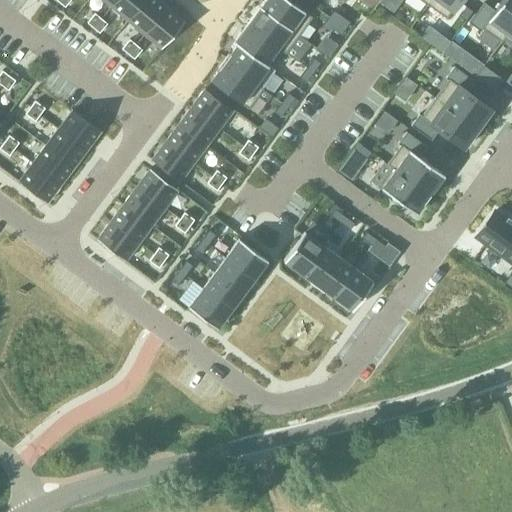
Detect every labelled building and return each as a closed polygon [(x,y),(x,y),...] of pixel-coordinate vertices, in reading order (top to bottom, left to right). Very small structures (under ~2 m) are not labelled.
[(116,0),(111,7),(127,21),(144,0),(116,0)] [(157,0),(144,0),(127,21),(144,35),(167,7),(157,0)] [(260,7),(259,8),(298,36),(312,18),(287,0),(265,0),(260,7)] [(379,0),(360,0),(373,10),(380,0),(379,0)] [(430,0),(427,5),(446,19),(460,0),(430,0)] [(484,3),(469,23),(480,32),(482,29),(501,43),(504,39),(503,39),(511,26),(511,0),(501,0),(494,11),(484,3)] [(167,7),(144,35),(161,49),(184,22),(167,7)] [(466,7),(459,17),(465,21),(473,12),(466,7)] [(259,9),(247,25),(278,48),(277,49),(285,54),(286,54),(297,62),(310,45),(298,36),(259,8),(259,9)] [(334,11),(329,17),(336,22),(345,29),(350,23),(334,11)] [(95,14),(87,23),(93,28),(101,19),(95,14)] [(329,17),(322,27),(325,30),(331,29),(340,36),(345,29),(336,22),(329,17)] [(101,19),(93,28),(99,34),(107,24),(101,19)] [(234,42),(233,43),(236,45),(237,45),(265,65),(266,65),(277,49),(278,48),(247,25),(235,42),(234,42)] [(511,26),(503,39),(504,39),(511,44),(511,26)] [(441,37),(434,47),(442,53),(449,43),(441,37)] [(129,40),(121,49),(128,54),(135,45),(129,40)] [(135,45),(128,54),(134,59),(142,50),(135,45)] [(229,54),(224,62),(255,85),(256,84),(262,88),(275,71),(268,66),(266,65),(265,65),(237,45),(236,45),(230,54),(229,54)] [(314,59),(307,69),(313,73),(320,64),(314,59)] [(218,70),(210,81),(249,109),(258,97),(266,102),(271,96),(263,90),(263,89),(262,88),(256,84),(255,85),(224,62),(218,69),(218,70)] [(483,66),(475,77),(494,91),(502,80),(483,66)] [(448,80),(435,98),(477,129),(491,110),(467,92),(474,82),(454,67),(445,78),(448,80)] [(307,69),(299,78),(306,83),(313,73),(307,69)] [(2,71),(0,73),(0,84),(1,86),(9,76),(2,71)] [(9,76),(1,86),(8,91),(15,81),(9,76)] [(406,78),(394,94),(405,102),(416,86),(406,78)] [(204,89),(191,107),(219,129),(233,111),(204,89)] [(288,94),(281,103),(288,108),(295,98),(288,94)] [(419,114),(411,126),(431,141),(438,130),(463,149),(477,129),(435,98),(422,116),(419,114)] [(35,101),(30,108),(40,115),(45,109),(35,101)] [(281,103),(274,113),(280,118),(288,108),(281,103)] [(191,107),(178,125),(206,146),(219,129),(191,107)] [(30,108),(25,114),(35,122),(40,115),(30,108)] [(71,111),(58,129),(87,150),(100,132),(71,111)] [(178,125),(165,142),(193,164),(206,146),(178,125)] [(58,129),(45,146),(74,168),(87,150),(58,129)] [(400,146),(386,165),(390,167),(391,167),(429,195),(443,177),(444,176),(419,158),(426,147),(406,132),(397,144),(400,146)] [(9,136),(4,142),(14,150),(19,143),(9,136)] [(248,140),(243,147),(253,154),(258,147),(248,140)] [(4,142),(0,147),(0,149),(9,156),(14,150),(4,142)] [(165,142),(151,160),(180,182),(193,164),(165,142)] [(45,146),(32,163),(61,185),(74,168),(45,146)] [(361,146),(357,152),(366,159),(367,159),(371,153),(361,146)] [(243,147),(238,153),(248,161),(253,154),(243,147)] [(354,150),(339,171),(351,180),(367,159),(366,159),(354,150)] [(32,163),(19,181),(47,203),(61,185),(32,163)] [(384,163),(371,181),(377,185),(377,186),(416,215),(417,213),(416,213),(423,205),(430,195),(429,195),(391,167),(390,167),(386,165),(384,163)] [(149,169),(136,187),(165,209),(178,191),(149,169)] [(216,171),(212,177),(221,184),(226,178),(216,171)] [(212,177),(207,184),(216,191),(221,184),(212,177)] [(136,187),(123,204),(152,226),(165,209),(136,187)] [(123,204),(110,222),(139,243),(152,226),(123,204)] [(335,210),(330,216),(340,223),(345,217),(335,210)] [(494,212),(476,237),(476,238),(487,245),(487,246),(488,246),(501,255),(501,256),(502,256),(511,263),(511,225),(505,220),(495,212),(494,212)] [(185,213),(180,220),(189,227),(194,221),(185,213)] [(345,217),(340,223),(350,230),(354,224),(345,217)] [(180,220),(175,226),(185,234),(189,227),(180,220)] [(110,222),(97,240),(125,261),(139,243),(110,222)] [(304,232),(283,261),(302,275),(323,246),(331,235),(312,222),(304,232)] [(209,231),(202,240),(208,245),(215,235),(209,231)] [(366,232),(361,239),(371,246),(376,239),(366,232)] [(238,239),(225,257),(254,279),(267,261),(238,239)] [(371,246),(368,250),(378,257),(385,246),(376,239),(371,246)] [(202,240),(194,250),(201,255),(208,245),(202,240)] [(385,246),(378,257),(390,265),(399,252),(388,243),(385,246)] [(323,246),(302,275),(310,281),(318,287),(339,257),(323,246)] [(158,248),(154,254),(163,262),(168,255),(158,248)] [(216,252),(206,266),(214,272),(213,273),(242,295),(248,287),(254,279),(225,257),(225,258),(216,252)] [(154,254),(149,261),(159,268),(163,262),(154,254)] [(339,257),(318,287),(325,292),(326,292),(333,298),(354,269),(339,257)] [(186,261),(179,271),(185,276),(192,266),(186,261)] [(354,269),(333,298),(352,311),(373,282),(354,269)] [(179,271),(171,280),(178,285),(185,276),(179,271)] [(213,273),(202,288),(231,310),(236,302),(237,302),(242,295),(213,273)] [(192,281),(178,300),(188,307),(216,329),(231,310),(202,288),(192,281)]
